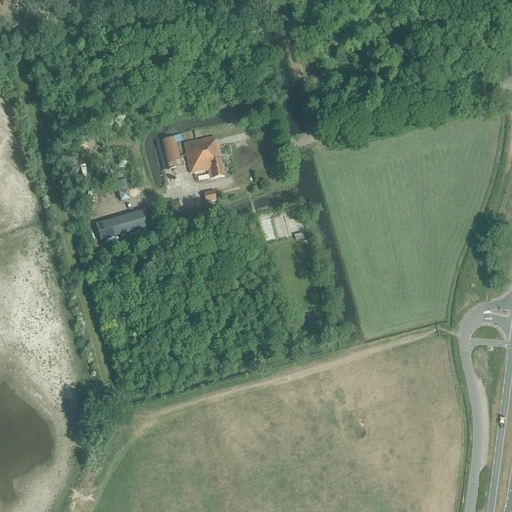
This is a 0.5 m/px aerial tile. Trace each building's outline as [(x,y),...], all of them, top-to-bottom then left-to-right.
[(160,141),(168,170),(182,166),(174,137),(160,141)] [(207,172),(209,181),(224,178),(216,140),(212,138),(183,145),(190,175),(207,172)] [(116,182),(120,202),(129,200),(125,180),(116,182)] [(205,193),(206,203),(217,201),(215,191),(205,193)] [(96,225),(100,241),(148,227),(144,211),(96,225)]
